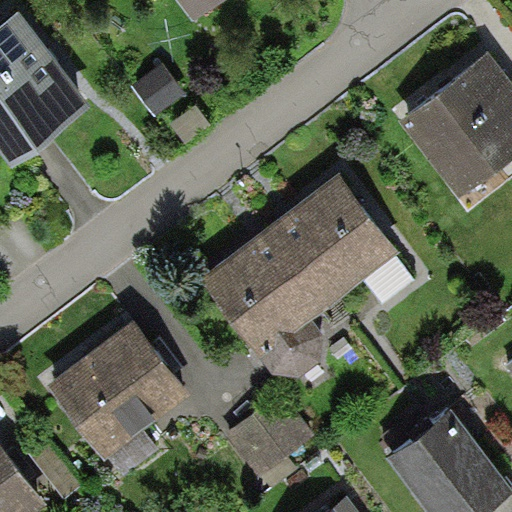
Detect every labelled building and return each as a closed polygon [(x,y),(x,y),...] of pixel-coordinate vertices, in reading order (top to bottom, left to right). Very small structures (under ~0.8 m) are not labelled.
[(0,128),(12,145),(91,85),(26,0),(5,0),(0,4),(0,128)] [(511,68),(490,38),(401,104),(459,182),(511,143),(511,68)] [(270,211),(331,290),(401,237),(341,158),(270,211)] [(331,290),(270,211),(202,263),(257,336),(253,339),(274,366),(301,368),(322,353),(324,324),(310,306),(331,290)] [(136,304),(49,370),(106,445),(108,443),(144,416),(193,379),(136,304)] [(315,426),(281,382),(226,424),(259,468),(262,466),(271,477),(296,458),(288,447),(315,426)] [(511,472),(452,393),(386,442),(438,511),(467,511),(486,498),(511,478),(511,472)] [(144,416),(108,443),(125,465),(160,438),(144,416)] [(0,425),(0,511),(22,511),(48,494),(0,425)] [(511,511),(511,478),(486,498),(497,511),(511,511)] [(367,511),(347,484),(309,511),(367,511)]
